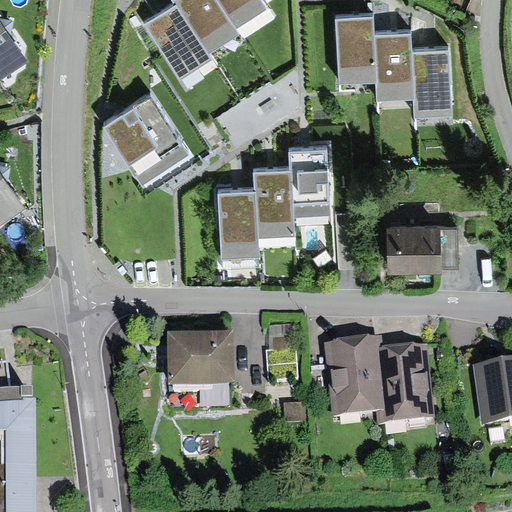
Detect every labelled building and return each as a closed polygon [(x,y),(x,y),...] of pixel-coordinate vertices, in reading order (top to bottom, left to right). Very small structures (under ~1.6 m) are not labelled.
[(241,32),(237,25),(219,0),(174,0),(177,3),(208,52),(241,32)] [(219,0),(237,25),(266,7),(261,0),(219,0)] [(211,57),(208,52),(177,3),(159,14),(146,22),(180,76),(211,57)] [(338,81),(376,79),(374,32),(373,13),(335,15),(338,81)] [(0,73),(27,55),(0,14),(0,73)] [(410,30),(374,32),(376,79),(377,98),(413,96),(411,49),(410,30)] [(411,49),(413,96),(414,114),(453,113),(447,48),(411,49)] [(189,151),(152,94),(107,123),(145,180),(189,151)] [(288,163),(293,221),(331,218),(326,144),(287,147),(288,163)] [(249,166),(251,186),(255,239),(294,237),(293,221),(288,163),(249,166)] [(0,219),(25,202),(0,164),(0,219)] [(256,259),(255,239),(251,186),(213,188),(218,261),(256,259)] [(456,230),(385,231),(386,275),(442,274),(442,269),(457,269),(456,230)] [(232,335),(168,337),(170,390),(202,389),(203,404),(228,404),(228,389),(233,389),(232,335)] [(378,336),(323,343),(333,417),(380,411),(384,410),(377,349),(380,349),(378,336)] [(425,343),(380,349),(377,349),(384,410),(380,411),(381,424),(433,418),(425,343)] [(297,350),(267,351),(269,381),(299,379),(297,350)] [(511,362),(473,367),(481,427),(511,422),(511,362)] [(0,511),(43,511),(42,403),(42,393),(31,393),(0,393),(0,511)] [(302,402),(285,403),(286,421),(304,420),(302,402)]
